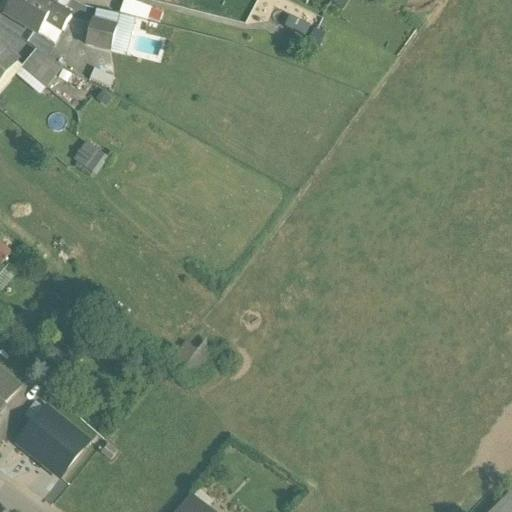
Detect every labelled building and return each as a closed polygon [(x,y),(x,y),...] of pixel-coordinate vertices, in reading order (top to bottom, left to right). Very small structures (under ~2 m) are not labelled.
[(56,9),(41,0),(14,0),(5,15),(39,36),(40,34),(56,9)] [(331,0),(335,2),(333,5),(344,12),(351,0),(331,0)] [(127,3),(122,16),(149,23),(152,12),(127,3)] [(71,19),(56,9),(40,34),(56,44),(71,19)] [(117,26),(92,21),(88,45),(112,50),(117,26)] [(327,37),(316,31),(309,43),(320,49),(327,37)] [(0,82),(17,63),(0,48),(0,82)] [(62,70),(36,52),(21,70),(45,90),(62,70)] [(109,161),(87,147),(76,165),(97,179),(109,161)] [(0,244),(0,243),(0,269),(13,256),(0,244)] [(221,349),(199,333),(171,370),(192,387),(221,349)] [(64,341),(52,352),(70,371),(91,351),(81,341),(71,350),(64,341)] [(0,411),(19,389),(0,372),(0,411)] [(49,410),(20,446),(61,479),(90,443),(49,410)] [(511,511),(511,494),(493,511),(511,511)] [(205,511),(192,500),(181,511),(205,511)]
